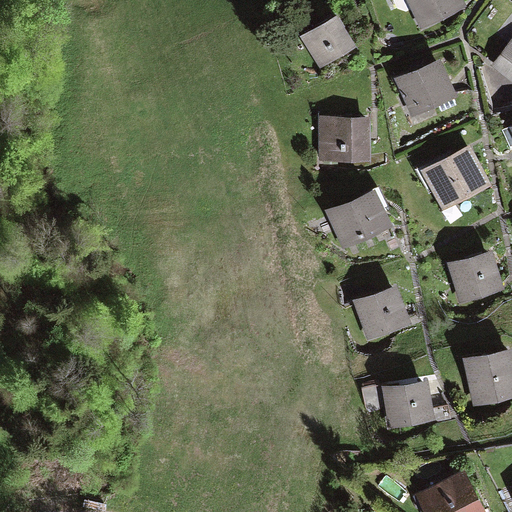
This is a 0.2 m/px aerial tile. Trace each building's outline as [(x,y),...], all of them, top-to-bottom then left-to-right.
[(467,6),(463,0),(408,0),(422,28),(467,6)] [(356,47),(337,16),(300,38),(319,69),(356,47)] [(511,37),(492,65),(511,79),(511,37)] [(456,96),(441,59),(396,77),(410,114),(456,96)] [(370,160),(371,118),(320,117),(320,160),(370,160)] [(469,145),(422,168),(442,209),(489,185),(469,145)] [(394,226),(376,189),(325,212),(343,250),(394,226)] [(491,249),(447,264),(461,305),(505,290),(491,249)] [(394,283),(352,303),(371,343),(413,324),(394,283)] [(511,401),(511,348),(463,358),(472,409),(511,401)] [(427,378),(382,386),(390,428),(435,419),(427,378)] [(489,511),(490,511),(464,466),(417,492),(428,511),(489,511)]
